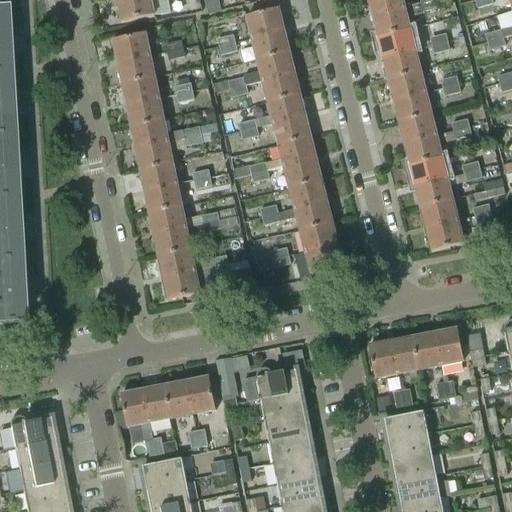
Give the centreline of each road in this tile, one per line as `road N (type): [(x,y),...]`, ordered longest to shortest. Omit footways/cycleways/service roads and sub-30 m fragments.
road 1 (residential): [(131,356),(60,0)]
road 2 (residential): [(327,0),(398,307)]
road 3 (residential): [(131,356),(339,318)]
road 4 (residential): [(376,511),(339,318)]
road 5 (residential): [(118,511),(89,364)]
